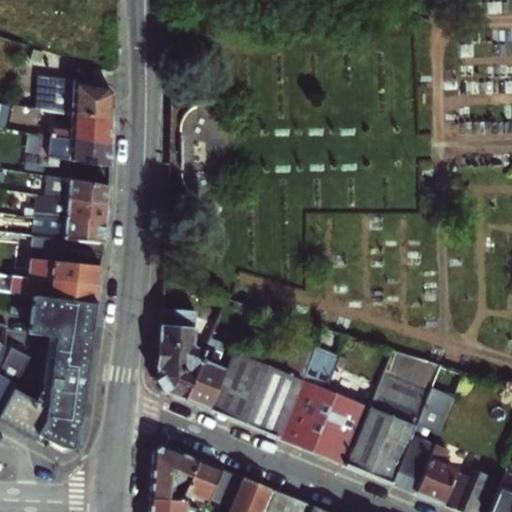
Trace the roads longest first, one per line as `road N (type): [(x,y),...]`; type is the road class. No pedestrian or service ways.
road 1 (tertiary): [(145,0),(144,156),(121,406)]
road 2 (residential): [(390,511),(121,406)]
